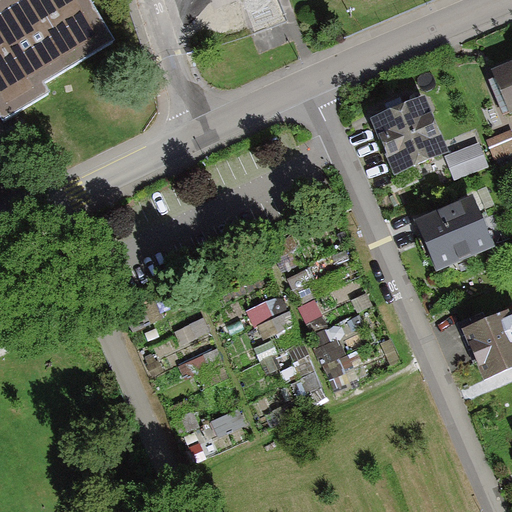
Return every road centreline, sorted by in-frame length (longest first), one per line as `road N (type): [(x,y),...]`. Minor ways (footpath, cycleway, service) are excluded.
road 1 (residential): [(495,511),(306,80)]
road 2 (residential): [(58,197),(189,511)]
road 3 (tertiary): [(306,80),(488,0)]
road 4 (tertiary): [(58,197),(196,129)]
road 5 (residential): [(151,0),(196,129)]
road 6 (tertiary): [(196,129),(306,80)]
